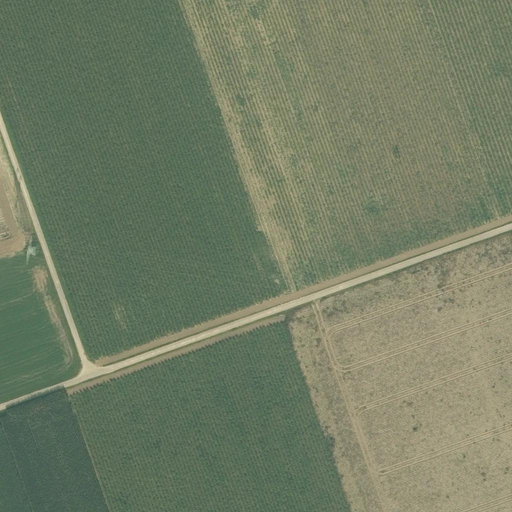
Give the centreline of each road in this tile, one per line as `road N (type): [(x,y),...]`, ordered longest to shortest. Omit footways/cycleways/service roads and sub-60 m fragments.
road 1 (track): [(0,407),(511,226)]
road 2 (track): [(0,121),(90,376)]
